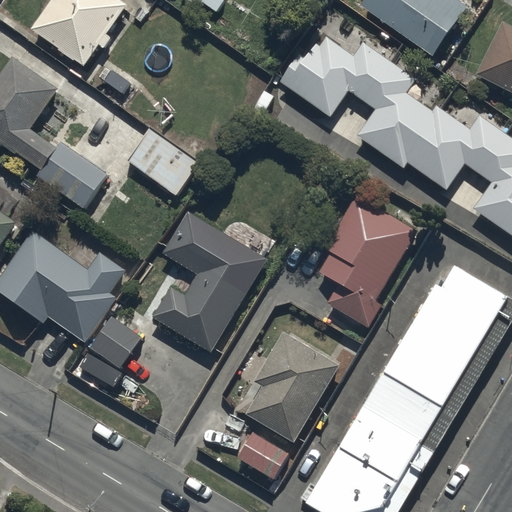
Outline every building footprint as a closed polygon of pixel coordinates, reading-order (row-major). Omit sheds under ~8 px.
[(61,0),(37,36),(89,72),(130,11),(117,1),(117,0),(61,0)] [(230,0),(184,0),(217,22),(232,1),(230,0)] [(375,0),(365,16),(434,62),(467,14),(446,0),(375,0)] [(511,30),(508,29),(481,81),(511,96),(511,30)] [(377,116),(359,142),(407,174),(411,169),(451,196),(468,170),(497,189),(478,216),(511,238),(511,139),(483,120),(471,137),(440,116),(438,119),(410,100),(420,85),(366,49),(357,61),(322,37),(286,89),(334,122),(351,97),(377,116)] [(65,145),(60,153),(35,136),(62,97),(15,66),(0,88),(0,144),(20,158),(45,175),(39,184),(88,217),(114,179),(65,145)] [(128,168),(178,201),(203,164),(153,131),(128,168)] [(386,313),(380,309),(421,242),(361,205),(319,272),(346,289),(332,312),(371,336),(386,313)] [(0,261),(23,228),(0,212),(0,261)] [(204,280),(190,303),(175,294),(157,323),(172,332),(215,358),(264,279),(221,252),(229,240),(192,217),(167,258),(204,280)] [(92,276),(88,273),(35,237),(0,288),(0,296),(49,330),(53,324),(89,348),(123,297),(117,293),(130,275),(104,258),(92,276)] [(279,267),(296,278),(313,251),(297,240),(279,267)] [(437,285),(308,504),(321,511),(374,511),(389,508),(510,299),(457,267),(443,289),(437,285)] [(95,353),(126,374),(147,343),(116,322),(95,353)] [(344,376),(287,341),(258,389),(267,394),(251,420),(299,449),(315,423),(344,376)] [(239,463),(277,486),(294,459),(256,436),(239,463)]
